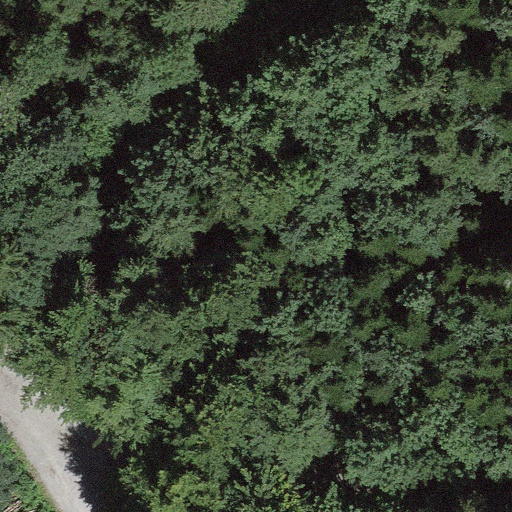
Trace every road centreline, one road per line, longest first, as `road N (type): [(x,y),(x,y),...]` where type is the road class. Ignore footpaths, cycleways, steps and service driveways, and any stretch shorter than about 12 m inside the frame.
road 1 (track): [(508,511),(30,415)]
road 2 (track): [(328,0),(265,44),(154,158),(85,253)]
road 3 (track): [(85,253),(30,415)]
